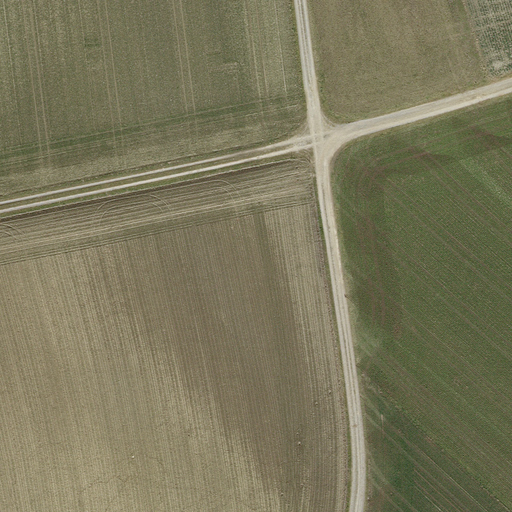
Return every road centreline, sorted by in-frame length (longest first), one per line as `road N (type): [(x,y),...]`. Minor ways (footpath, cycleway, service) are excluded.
road 1 (track): [(511,87),(321,146),(0,211)]
road 2 (track): [(303,0),(356,449),(353,511)]
